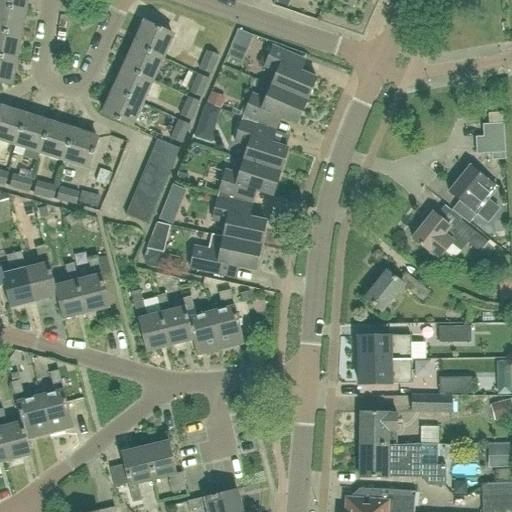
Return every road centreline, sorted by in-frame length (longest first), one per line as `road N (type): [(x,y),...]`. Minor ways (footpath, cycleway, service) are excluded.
road 1 (unclassified): [(304,379),(318,244),(341,157),(380,65)]
road 2 (residential): [(125,0),(80,93),(41,82),(51,0)]
road 3 (residential): [(380,65),(191,0)]
road 4 (residential): [(156,377),(148,405),(46,481),(30,511)]
road 5 (residential): [(156,377),(9,336)]
road 6 (residential): [(304,379),(194,385),(156,377)]
road 7 (unclassified): [(295,511),(304,379)]
